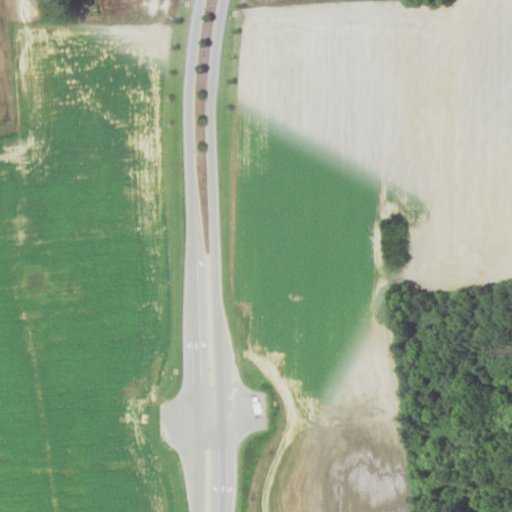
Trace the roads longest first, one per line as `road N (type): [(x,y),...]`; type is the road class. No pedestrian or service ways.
road 1 (secondary): [(222,511),(210,95),(220,0)]
road 2 (secondary): [(199,0),(189,149),(200,511)]
